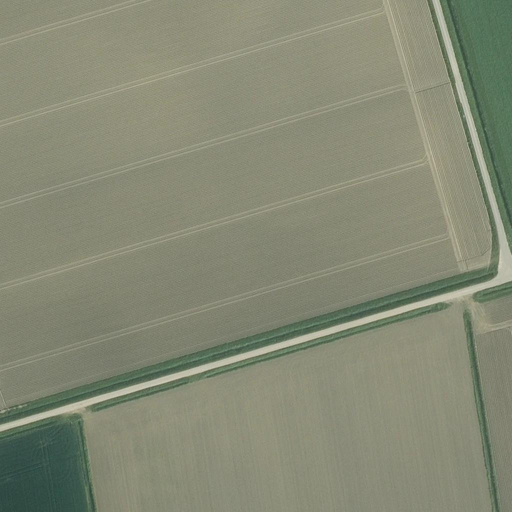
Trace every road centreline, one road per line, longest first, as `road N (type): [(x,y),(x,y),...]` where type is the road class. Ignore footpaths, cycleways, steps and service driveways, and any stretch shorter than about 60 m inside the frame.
road 1 (unclassified): [(0,433),(511,277)]
road 2 (track): [(436,0),(509,278)]
